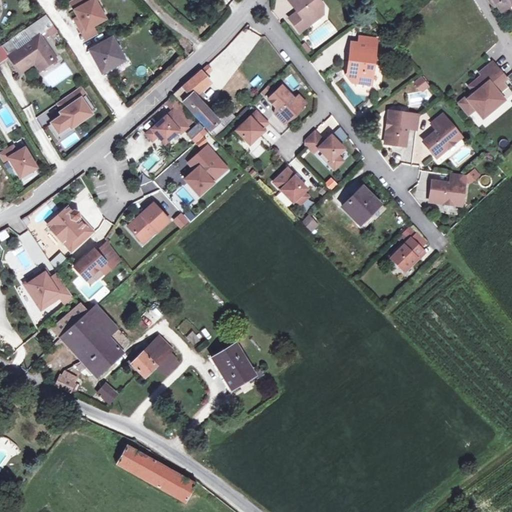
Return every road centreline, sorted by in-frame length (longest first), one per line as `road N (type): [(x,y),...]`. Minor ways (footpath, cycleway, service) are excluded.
road 1 (residential): [(251,511),(172,452),(0,363)]
road 2 (residential): [(254,4),(99,149)]
road 3 (residential): [(331,103),(433,235)]
road 4 (residential): [(254,4),(331,103)]
road 5 (residential): [(99,149),(0,220)]
